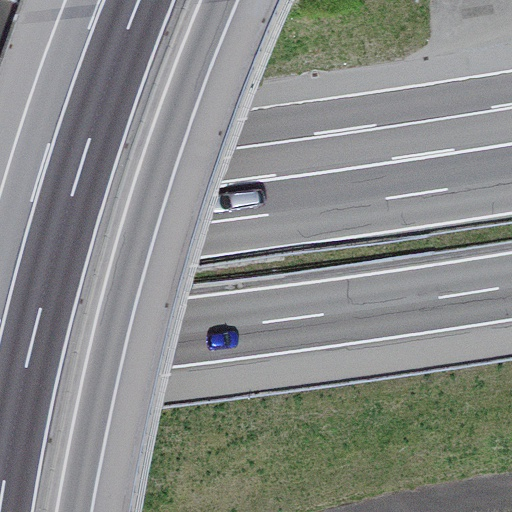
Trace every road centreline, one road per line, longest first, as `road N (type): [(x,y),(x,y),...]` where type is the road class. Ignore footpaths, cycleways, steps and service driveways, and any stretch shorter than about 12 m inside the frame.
road 1 (motorway): [(74,511),(124,279),(218,0)]
road 2 (motorway): [(511,156),(0,227)]
road 3 (motorway): [(0,351),(511,285)]
road 4 (motorway): [(122,0),(37,252),(0,412)]
